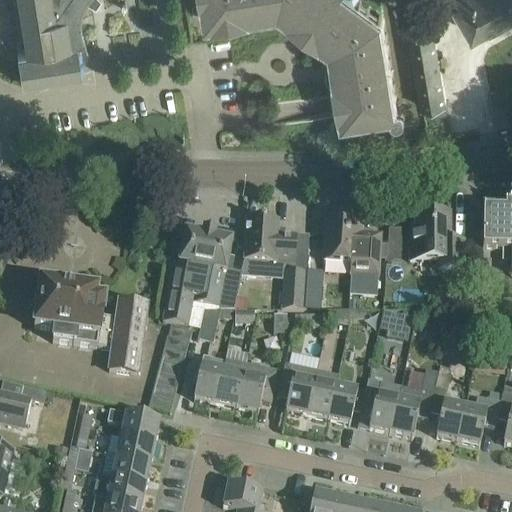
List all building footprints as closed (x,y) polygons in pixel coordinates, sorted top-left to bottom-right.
[(17,0),(26,52),(17,54),(21,84),(81,74),(79,61),(76,42),(83,39),(84,43),(84,42),(83,39),(82,35),(81,30),(80,26),(80,22),(80,18),(80,14),(81,9),(82,5),(84,1),(91,6),(95,0),(17,0)] [(200,0),(203,17),(208,16),(209,19),(212,19),(213,25),(278,15),(329,51),(339,116),(345,115),(346,119),(349,118),(350,123),(392,117),(392,119),(394,120),(396,121),(398,121),(400,121),(402,120),(404,118),(405,116),(405,114),(404,112),(403,110),(401,109),(399,108),(397,108),(383,20),(383,19),(383,18),(382,18),(382,17),(381,16),(358,0),(200,0)] [(511,0),(453,0),(472,35),(490,25),(491,26),(511,13),(511,0)] [(422,108),(446,104),(432,20),(408,24),(422,108)] [(482,251),(503,252),(503,264),(511,264),(511,275),(511,278),(511,277),(511,209),(483,209),(482,251)] [(463,271),(463,263),(463,243),(450,243),(449,217),(415,217),(415,231),(410,231),(410,264),(438,264),(438,272),(463,271)] [(378,278),(379,257),(380,237),(356,236),(357,221),(326,219),(323,264),(351,266),(351,277),(378,278)] [(218,310),(217,313),(234,313),(241,279),(262,280),(263,265),(275,266),(275,264),(284,265),(282,282),(280,312),(303,312),(306,273),(294,272),(294,266),(295,258),(296,252),(297,238),(277,236),(278,223),(246,221),(245,241),(243,263),(240,275),(225,272),(225,275),(218,310)] [(218,310),(225,275),(225,272),(231,244),(214,240),(214,236),(203,234),(203,238),(185,235),(179,266),(180,266),(179,269),(174,268),(169,293),(162,324),(188,329),(200,332),(204,313),(217,313),(218,310)] [(303,312),(319,313),(321,274),(306,273),(303,312)] [(137,377),(147,308),(118,303),(116,321),(103,319),(105,303),(96,302),(97,293),(40,285),(40,287),(34,291),(33,301),(37,305),(34,330),(54,333),(52,344),(96,351),(96,350),(112,352),(109,373),(137,377)] [(326,312),(326,314),(326,322),(350,322),(350,312),(330,312),(326,312)] [(351,312),(351,325),(363,325),(363,312),(357,312),(351,312)] [(234,313),(217,313),(204,313),(200,332),(198,342),(211,345),(215,323),(234,323),(234,313)] [(247,313),(234,313),(234,323),(247,323),(247,313)] [(383,314),(379,333),(388,335),(386,339),(409,343),(409,339),(413,320),(383,314)] [(286,334),(286,319),(274,318),(273,334),(286,334)] [(308,319),(294,319),(294,328),(308,328),(308,319)] [(480,346),(479,320),(464,320),(465,346),(480,346)] [(171,415),(192,333),(171,327),(168,339),(167,339),(148,409),(171,415)] [(216,407),(223,373),(210,370),(212,361),(203,359),(201,368),(193,403),(216,407)] [(216,407),(237,412),(246,367),(225,362),(223,373),(216,407)] [(285,414),(307,419),(317,373),(284,366),(281,378),(292,381),(289,395),(285,414)] [(277,373),(246,367),(237,412),(258,417),(263,392),(273,394),(277,373)] [(328,423),(336,389),(335,389),(338,378),(317,373),(307,419),(328,423)] [(430,416),(435,391),(438,376),(426,373),(421,394),(401,390),(391,437),(412,442),(417,420),(428,422),(430,416)] [(369,432),(391,437),(401,390),(368,383),(362,408),(374,411),(369,432)] [(55,397),(46,395),(23,389),(20,401),(0,396),(0,425),(23,431),(29,404),(43,407),(44,404),(52,406),(55,397)] [(357,393),(336,389),(328,423),(350,428),(354,408),(357,393)] [(511,390),(504,389),(502,397),(497,423),(508,425),(503,447),(511,448),(511,411),(511,412),(511,410),(511,390)] [(436,440),(458,445),(465,410),(444,405),(447,394),(435,391),(430,416),(440,419),(436,440)] [(497,423),(502,397),(490,394),(488,402),(477,400),(474,412),(465,410),(458,445),(479,450),(484,428),(495,431),(497,423)] [(122,429),(120,438),(155,446),(160,424),(109,413),(107,425),(122,429)] [(83,417),(80,430),(90,432),(92,419),(83,417)] [(80,430),(75,451),(80,452),(85,453),(90,432),(80,430)] [(150,467),(155,446),(120,438),(116,459),(150,467)] [(0,497),(2,498),(2,496),(11,461),(13,452),(7,450),(0,448),(0,497)] [(54,448),(52,457),(67,461),(69,451),(54,448)] [(67,461),(65,471),(75,473),(80,452),(75,451),(70,449),(69,451),(67,461)] [(150,467),(116,459),(111,480),(97,477),(97,478),(146,488),(150,467)] [(13,461),(8,496),(21,498),(26,463),(13,461)] [(66,493),(71,493),(75,473),(65,471),(61,492),(66,493)] [(141,509),(146,488),(97,478),(93,498),(95,499),(141,509)] [(231,511),(258,511),(262,495),(228,488),(223,510),(231,511)] [(71,493),(66,493),(62,511),(71,511),(76,494),(71,493)] [(333,511),(336,501),(314,496),(310,511),(333,511)] [(140,511),(141,509),(95,499),(92,511),(140,511)] [(3,510),(11,511),(14,511),(16,503),(5,501),(3,510)] [(355,511),(357,505),(336,501),(333,511),(355,511)]
